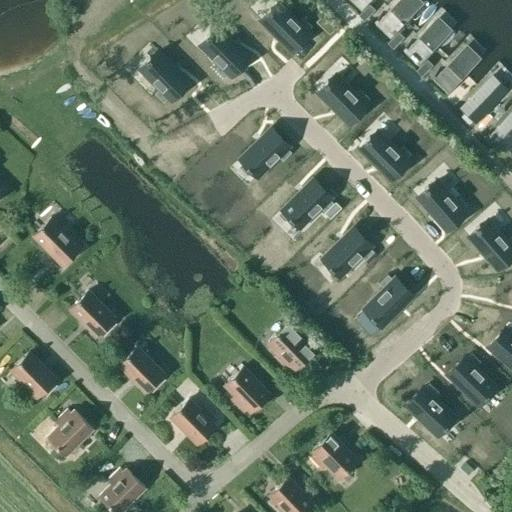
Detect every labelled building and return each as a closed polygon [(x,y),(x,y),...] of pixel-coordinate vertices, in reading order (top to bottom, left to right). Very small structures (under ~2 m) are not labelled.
[(351,0),(360,9),(368,0),(351,0)] [(421,0),(396,0),(375,22),(389,36),(423,1),(421,0)] [(298,21),(278,2),(271,9),(270,7),(266,11),(268,12),(260,19),(290,49),(308,31),(307,30),(312,25),(303,16),(298,21)] [(369,4),(358,15),(364,20),(375,9),(369,4)] [(437,15),(403,50),(418,64),(452,29),(437,15)] [(247,56),(218,26),(211,33),(209,32),(206,35),(207,36),(200,44),(219,63),(214,68),(223,77),(228,72),(230,73),(247,56)] [(398,31),(387,43),(393,48),(403,37),(398,31)] [(466,43),(432,78),(446,92),(480,57),(466,43)] [(187,80),(158,50),(150,57),(149,56),(146,59),(147,61),(140,68),(159,87),(154,92),(163,101),(168,96),(170,98),(187,80)] [(426,60),(416,71),(421,76),(432,65),(426,60)] [(494,70),(460,105),(474,119),(509,85),(494,70)] [(369,97),(360,88),(355,93),(336,74),(328,81),(327,79),(324,83),(325,84),(318,91),(347,121),(365,103),(364,102),(369,97)] [(511,106),(486,133),(503,150),(511,140),(511,106)] [(36,146),(41,136),(24,126),(19,136),(36,146)] [(287,145),(281,138),(270,127),(240,157),(247,164),(246,165),(249,169),(251,167),(258,174),(277,155),(282,160),(291,151),(286,146),(287,145)] [(410,153),(401,144),(396,149),(377,130),(370,137),(369,135),(365,139),(367,140),(359,147),(389,177),(407,159),(405,158),(410,153)] [(333,202),(328,197),(330,196),(312,178),(282,207),(289,215),(288,216),(291,219),(293,218),(300,225),(319,206),(324,211),(333,202)] [(454,200),(436,179),(428,186),(427,185),(424,188),(425,189),(417,196),(445,228),(464,211),(462,210),(468,205),(459,195),(454,200)] [(62,264),(80,246),(50,216),(33,234),(62,264)] [(511,236),(510,234),(505,239),(487,219),(480,225),(478,224),(475,227),(476,228),(468,235),(496,267),(511,252),(511,236)] [(368,246),(370,244),(352,226),(322,256),(330,263),(328,265),(332,268),(333,267),(340,274),(359,255),(364,260),(373,251),(368,246)] [(412,294),(394,277),(392,278),(387,273),(378,282),(383,287),(364,306),(371,314),(370,315),(373,318),(375,317),(382,324),(412,294)] [(114,316),(87,289),(69,307),(96,334),(99,332),(102,336),(115,323),(111,319),(114,316)] [(268,340),(279,352),(275,356),(287,368),(291,364),(294,368),(312,350),(286,323),(268,340)] [(511,323),(506,328),(505,327),(488,346),(511,367),(511,323)] [(136,345),(128,353),(118,363),(145,390),(147,387),(151,391),(164,379),(160,375),(163,372),(136,345)] [(28,351),(26,353),(10,368),(37,395),(39,393),(43,397),(56,384),(52,380),(55,378),(28,351)] [(494,385),(475,366),(480,361),(471,352),(466,357),(465,355),(447,373),(477,403),(484,395),(485,397),(489,394),(487,392),(494,385)] [(251,410),(269,393),(242,366),(224,383),(235,395),(231,399),(243,411),(247,407),(251,410)] [(410,402),(406,406),(418,417),(430,429),(433,433),(451,415),(424,388),(421,392),(417,388),(407,398),(410,402)] [(188,398),(170,415),(197,442),(215,425),(211,421),(215,417),(203,405),(199,409),(188,398)] [(47,436),(65,454),(92,427),(74,409),(71,412),(67,408),(55,420),(59,424),(47,436)] [(312,449),(315,453),(311,457),(323,469),(327,465),(338,476),(356,459),(330,432),(312,449)] [(99,494),(116,511),(117,511),(144,486),(127,468),(123,471),(119,467),(107,479),(111,483),(99,494)] [(280,511),(284,509),(287,511),(303,511),(313,503),(287,476),(269,493),(272,497),(268,501),(279,511),(280,511)]
